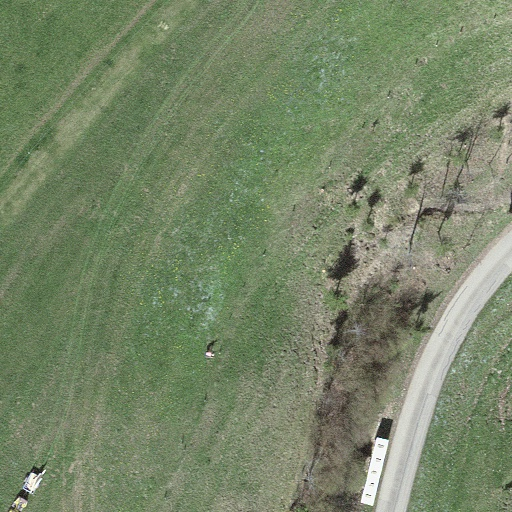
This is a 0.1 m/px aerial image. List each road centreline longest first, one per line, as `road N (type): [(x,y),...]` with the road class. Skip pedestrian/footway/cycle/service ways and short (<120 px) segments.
road 1 (unclassified): [(391,511),(434,367),(473,291),(511,249)]
road 2 (track): [(0,167),(66,86),(169,0)]
